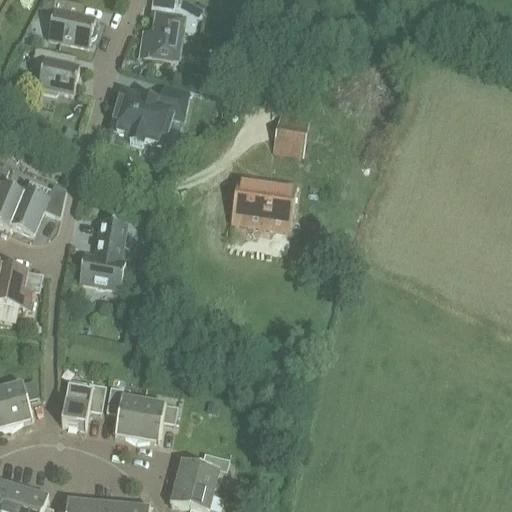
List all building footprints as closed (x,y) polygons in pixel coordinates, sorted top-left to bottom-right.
[(143,46),(141,62),(178,68),(183,37),(195,39),(197,24),(202,25),(203,15),(178,1),(176,13),(174,25),(157,23),(155,36),(155,38),(153,47),(143,46)] [(48,44),(89,53),(91,44),(95,43),(96,40),(97,37),(96,34),(94,32),(96,23),(65,17),(67,5),(55,2),(52,15),(54,15),(48,44)] [(35,54),(30,74),(42,76),(39,93),(42,94),(41,97),(57,100),(58,97),(74,101),(80,73),(74,72),(56,68),(59,56),(35,51),(35,54)] [(184,126),(189,100),(166,93),(161,108),(156,106),(155,105),(155,107),(144,104),(145,102),(143,102),(124,96),(112,135),(131,141),(130,146),(143,150),(144,145),(163,151),(172,122),(184,126)] [(281,120),(274,156),(303,161),(309,125),(281,120)] [(67,131),(63,140),(74,146),(79,137),(67,131)] [(9,175),(0,171),(0,231),(9,236),(26,195),(24,198),(3,189),(9,175)] [(239,180),(231,228),(247,231),(245,242),(257,243),(259,232),(289,237),(297,189),(239,180)] [(26,195),(9,236),(10,236),(12,232),(33,241),(44,216),(60,223),(66,196),(54,191),(48,204),(26,195)] [(95,262),(84,260),(79,288),(121,296),(126,267),(120,266),(127,230),(102,225),(95,262)] [(26,277),(2,272),(0,284),(0,307),(31,314),(34,299),(22,296),(26,277)] [(186,337),(172,345),(181,360),(195,352),(186,337)] [(35,386),(1,394),(12,435),(23,427),(33,425),(28,406),(40,403),(35,386)] [(70,386),(62,430),(77,433),(78,431),(85,433),(85,434),(86,434),(89,417),(102,419),(106,392),(70,386)] [(125,442),(137,448),(144,407),(122,403),(124,395),(111,393),(107,418),(119,420),(115,440),(125,442)] [(0,433),(12,435),(1,394),(0,394),(0,433)] [(178,413),(144,407),(137,448),(150,446),(159,448),(163,428),(175,431),(178,413)] [(210,408),(208,417),(219,420),(221,411),(210,408)] [(180,476),(173,487),(214,497),(219,476),(227,478),(230,466),(205,459),(202,471),(183,466),(180,476)] [(0,511),(2,511),(9,491),(0,488),(0,487),(0,511)] [(209,511),(214,497),(173,487),(174,500),(172,510),(180,511),(209,511)] [(2,511),(23,511),(29,493),(18,493),(9,491),(2,511)] [(29,493),(23,511),(45,511),(48,503),(39,500),(29,493)]
